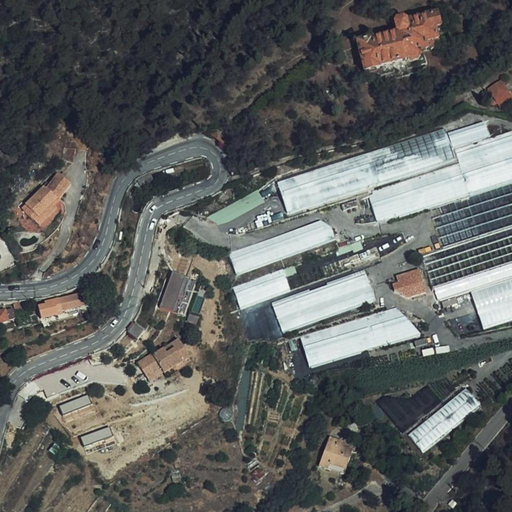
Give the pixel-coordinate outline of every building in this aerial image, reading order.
[(424,50),(441,45),(436,28),(441,27),(437,13),(405,21),(403,19),(396,20),(394,24),(396,31),(373,38),(371,36),(356,41),(368,80),(385,76),(419,67),(428,64),(424,50)] [(511,94),(500,103),(506,111),(511,107),(511,78),(505,84),(511,93),(511,94)] [(480,139),(475,124),(447,132),(451,147),(480,139)] [(461,165),(511,151),(511,135),(457,150),(461,165)] [(511,183),(511,151),(461,165),(469,195),(511,183)] [(95,158),(85,154),(79,165),(89,172),(95,158)] [(469,195),(461,165),(369,190),(377,219),(469,195)] [(30,204),(41,221),(50,216),(52,220),(64,213),(60,207),(67,202),(68,203),(83,192),(73,178),(57,191),(55,189),(30,204)] [(256,189),(209,219),(215,222),(219,223),(225,221),(262,198),(256,189)] [(16,201),(19,205),(28,200),(26,195),(16,201)] [(50,216),(41,221),(43,225),(52,220),(50,216)] [(331,227),(322,220),(228,253),(235,273),(335,238),(331,227)] [(293,262),(282,265),(284,272),(296,269),(293,262)] [(511,262),(434,286),(437,296),(511,273),(511,262)] [(284,272),(282,265),(233,281),(240,302),(289,286),(284,272)] [(282,332),(374,301),(363,270),(272,300),(282,332)] [(419,270),(406,274),(407,279),(412,297),(426,293),(419,270)] [(186,315),(197,278),(170,271),(159,307),(186,315)] [(407,279),(397,281),(390,283),(391,289),(408,298),(412,297),(407,279)] [(52,311),(82,305),(91,303),(89,292),(41,304),(42,312),(52,310),(52,311)] [(460,292),(441,298),(443,310),(464,305),(460,292)] [(82,305),(84,314),(85,314),(96,308),(95,302),(91,303),(82,305)] [(7,307),(10,320),(15,318),(12,306),(7,307)] [(300,336),(309,369),(419,337),(399,308),(300,336)] [(134,322),(127,332),(137,341),(145,332),(134,322)] [(165,374),(183,362),(180,357),(187,352),(179,339),(155,355),(153,353),(145,358),(156,377),(164,372),(165,374)] [(180,357),(183,362),(191,357),(187,352),(180,357)] [(150,381),(156,377),(145,358),(138,363),(150,381)] [(467,388),(408,436),(423,454),(482,407),(467,388)] [(344,450),(347,447),(347,446),(333,435),(315,460),(323,466),(326,461),(340,472),(352,456),(344,450)] [(354,453),(347,447),(344,450),(352,456),(354,453)] [(326,461),(323,466),(337,476),(340,472),(326,461)]
